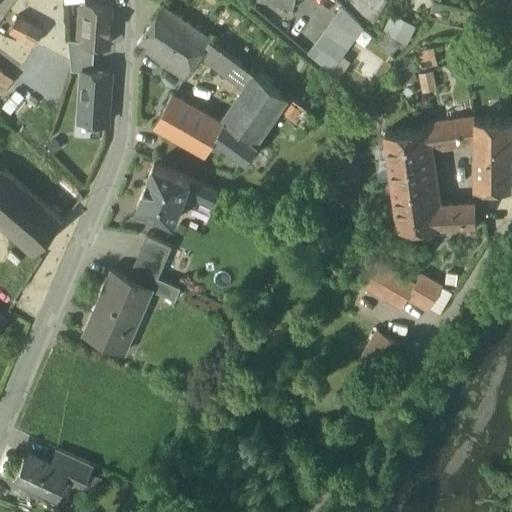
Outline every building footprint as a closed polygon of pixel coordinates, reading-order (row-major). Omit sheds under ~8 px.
[(345,8),(363,26),(381,0),(350,0),(345,8)] [(78,2),(75,42),(81,42),(84,5),(85,5),(85,2),(78,2)] [(307,51),(330,70),(363,26),(345,8),(342,4),(307,51)] [(94,44),(109,45),(109,44),(108,44),(111,7),(85,5),(84,5),(81,42),(81,43),(94,44)] [(137,43),(184,77),(200,54),(210,40),(163,6),(137,43)] [(392,13),(383,31),(407,44),(417,26),(392,13)] [(8,33),(34,45),(37,41),(44,32),(18,19),(8,33)] [(200,54),(225,72),(235,57),(210,40),(200,54)] [(71,72),(82,73),(82,71),(92,72),(93,58),(94,44),(81,43),(81,42),(75,42),(68,41),(68,42),(69,56),(71,72)] [(225,72),(245,86),(255,72),(235,57),(225,72)] [(79,121),(107,123),(108,104),(109,87),(110,73),(92,72),(82,71),(82,73),(79,121)] [(245,86),(223,118),(255,140),(288,95),(255,72),(245,86)] [(203,152),(212,137),(220,121),(171,94),(154,125),(203,152)] [(424,123),(424,127),(426,139),(432,138),(434,145),(475,138),(475,115),(468,115),(424,123)] [(511,116),(475,115),(475,138),(475,184),(511,185),(511,116)] [(223,118),(220,121),(212,137),(242,159),(255,140),(223,118)] [(385,130),(389,156),(428,151),(427,146),(426,139),(424,127),(385,130)] [(389,156),(392,180),(431,174),(428,151),(389,156)] [(137,207),(173,221),(181,203),(187,205),(191,194),(197,180),(154,163),(147,179),(143,189),(137,207)] [(0,169),(0,224),(34,254),(63,220),(2,167),(0,169)] [(394,190),(395,203),(434,197),(431,174),(392,180),(393,184),(394,190)] [(191,194),(211,202),(216,188),(197,180),(191,194)] [(399,226),(438,224),(435,203),(434,197),(395,203),(396,205),(399,226)] [(476,201),(435,203),(438,224),(476,222),(476,201)] [(146,235),(133,266),(132,266),(128,276),(147,284),(146,286),(153,289),(158,277),(171,246),(146,235)] [(360,282),(370,288),(384,263),(374,257),(360,282)] [(394,269),(384,263),(370,288),(380,294),(394,269)] [(83,331),(120,347),(128,330),(146,286),(147,284),(128,276),(109,268),(83,331)] [(405,276),(394,269),(380,294),(391,300),(405,276)] [(421,271),(415,282),(407,295),(417,301),(432,277),(421,271)] [(415,282),(405,276),(391,300),(401,306),(407,295),(415,282)] [(442,283),(432,277),(417,301),(428,308),(442,283)] [(371,362),(384,369),(401,340),(377,326),(364,348),(376,354),(371,362)] [(132,332),(128,330),(120,347),(125,349),(132,332)] [(360,355),(371,362),(376,354),(364,348),(360,355)] [(60,475),(80,483),(89,463),(57,449),(51,464),(63,469),(60,475)] [(43,491),(52,495),(60,475),(63,469),(51,464),(26,453),(13,485),(35,494),(43,491)]
